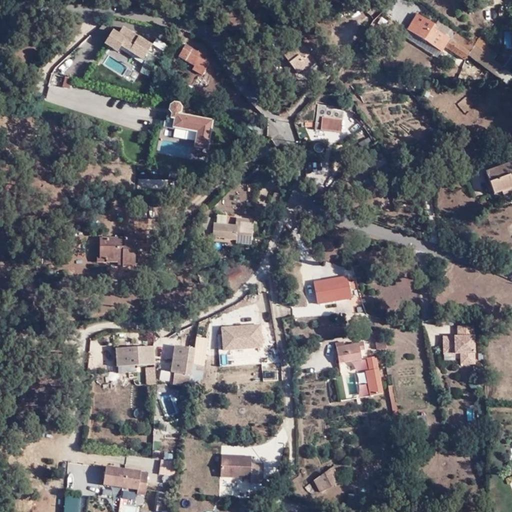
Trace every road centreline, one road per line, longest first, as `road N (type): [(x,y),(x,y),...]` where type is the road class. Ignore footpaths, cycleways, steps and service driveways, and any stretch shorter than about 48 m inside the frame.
road 1 (unclassified): [(296,198),(297,153),(286,127),(235,80),(208,32),(94,6),(41,10),(3,0)]
road 2 (unclassified): [(48,339),(110,322),(166,328),(223,307),(258,271),(296,198)]
road 3 (unknown): [(258,271),(278,316),(292,423),(291,470),(274,511)]
road 4 (unclassified): [(511,276),(480,258),(351,226),(296,198)]
